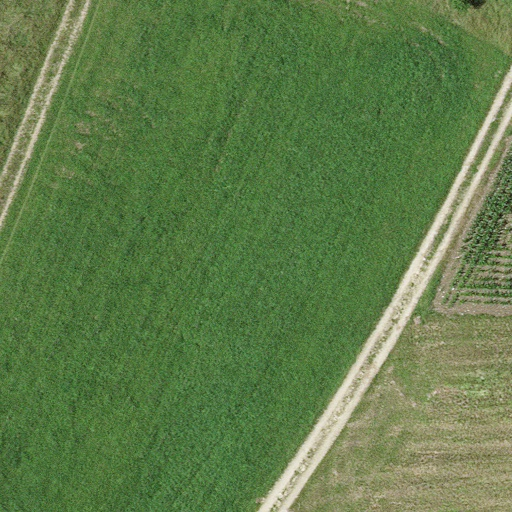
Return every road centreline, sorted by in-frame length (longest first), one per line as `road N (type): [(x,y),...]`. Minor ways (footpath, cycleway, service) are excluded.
road 1 (track): [(270,511),(372,358),(511,89)]
road 2 (track): [(80,0),(0,201)]
